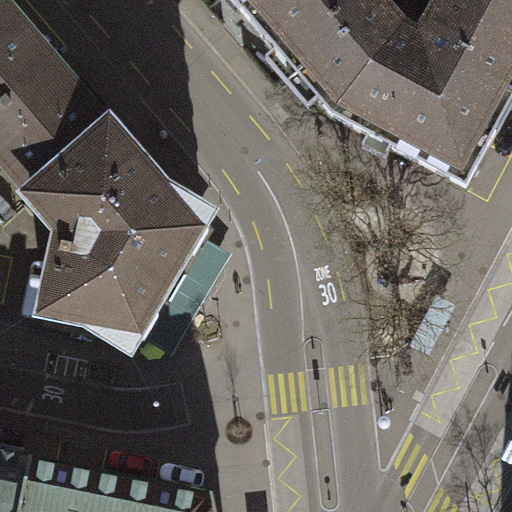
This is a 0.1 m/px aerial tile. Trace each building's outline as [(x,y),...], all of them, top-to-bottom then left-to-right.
[(232,0),(298,76),(343,37),(334,27),(365,0),(232,0)] [(298,76),(333,117),(466,188),(511,102),(511,99),(463,73),(473,55),(425,30),(420,40),(406,33),(378,0),(365,0),(334,27),(343,37),(298,76)] [(511,99),(511,0),(441,0),(425,30),(473,55),(463,73),(511,99)] [(0,24),(9,16),(0,5),(0,24)] [(110,133),(9,16),(0,24),(0,156),(35,197),(110,133)] [(33,199),(63,233),(45,313),(87,322),(129,347),(206,218),(163,193),(110,133),(35,197),(33,199)] [(20,511),(31,462),(0,455),(0,511),(20,511)] [(20,511),(212,511),(209,498),(31,462),(20,511)]
